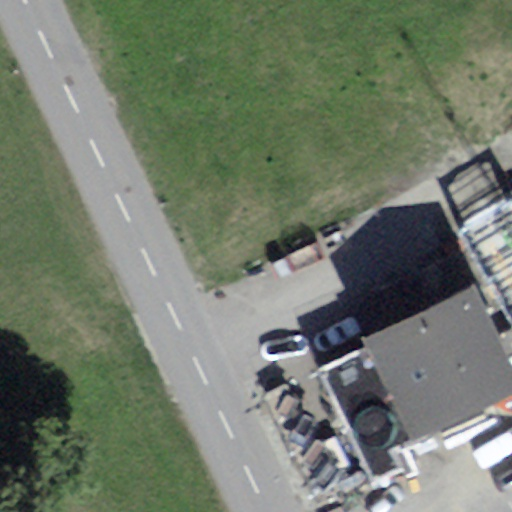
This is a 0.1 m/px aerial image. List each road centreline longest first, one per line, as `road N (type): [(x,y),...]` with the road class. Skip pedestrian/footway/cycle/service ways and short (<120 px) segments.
road 1 (tertiary): [(267,511),(26,0)]
road 2 (unknown): [(171,308),(511,149)]
